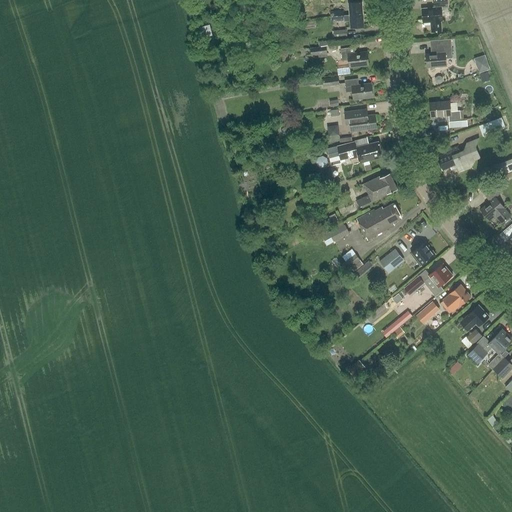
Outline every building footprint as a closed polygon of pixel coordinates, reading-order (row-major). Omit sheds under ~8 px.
[(448,7),(447,0),(433,0),(435,8),(422,9),(423,23),(430,22),(431,33),(442,32),(441,21),(443,21),(442,8),(448,7)] [(350,13),(350,15),(363,14),(362,2),(349,3),(350,13)] [(344,16),(345,20),(350,20),(351,27),(357,27),(357,29),(364,28),(364,26),(363,14),(350,15),(344,16)] [(210,26),(199,29),(202,39),(213,36),(210,26)] [(347,29),(334,30),(335,40),(348,39),(347,29)] [(312,58),(328,56),(327,46),(310,48),(312,58)] [(447,66),(446,57),(452,57),(451,46),(438,47),(438,53),(426,54),(427,68),(447,66)] [(341,49),(341,55),(342,60),(348,60),(349,68),(368,66),(367,52),(355,54),(354,48),(341,49)] [(481,72),(493,68),(488,53),(476,57),(481,72)] [(487,72),(480,75),(483,82),(490,80),(487,72)] [(324,86),(340,84),(339,76),(323,78),(324,86)] [(345,80),(346,87),(346,92),(352,91),(353,100),(373,97),(371,83),(359,85),(358,79),(345,80)] [(450,128),(461,127),(470,126),(470,118),(460,119),(460,110),(450,111),(450,101),(430,103),(431,117),(449,116),(450,128)] [(368,116),(367,110),(345,112),(346,125),(350,124),(351,132),(377,129),(375,115),(368,116)] [(491,122),(480,126),(484,137),(495,133),(491,122)] [(475,162),(475,160),(481,158),(477,147),(480,137),(466,143),(463,150),(464,153),(461,154),(458,147),(436,155),(443,171),(451,168),(452,170),(465,165),(465,166),(475,162)] [(372,169),(370,161),(382,158),(381,155),(383,155),(380,144),(378,145),(378,142),(356,148),(354,143),(338,147),(341,160),(351,158),(351,159),(352,160),(352,159),(359,157),(360,163),(364,162),(366,170),(372,169)] [(341,160),(338,151),(337,147),(327,150),(331,163),(341,160)] [(364,184),(369,195),(356,201),(360,208),(372,202),(373,202),(398,190),(390,174),(381,178),(380,176),(364,184)] [(490,182),(477,187),(482,193),(492,184),(490,182)] [(502,224),(511,215),(495,197),(500,193),(492,184),(482,193),(490,201),(480,210),(490,221),(495,216),(502,224)] [(357,220),(368,240),(395,226),(394,223),(402,219),(394,204),(383,210),(382,207),(375,211),(374,210),(357,220)] [(342,222),(321,233),(323,237),(330,234),(333,241),(348,234),(342,222)] [(421,266),(436,254),(426,242),(412,254),(421,266)] [(396,248),(380,261),(389,273),(405,260),(396,248)] [(352,249),(343,256),(346,261),(351,267),(361,260),(352,249)] [(346,261),(343,264),(347,270),(351,267),(346,261)] [(430,277),(424,282),(425,282),(436,297),(444,290),(441,286),(453,276),(443,264),(429,276),(430,277)] [(419,276),(404,288),(410,295),(425,282),(419,276)] [(349,279),(344,283),(347,288),(352,284),(349,279)] [(453,310),(460,305),(460,306),(471,296),(461,285),(441,302),(450,312),(453,310)] [(440,309),(433,301),(422,311),(429,319),(440,309)] [(469,330),(473,326),(476,323),(480,327),(490,317),(479,306),(462,322),(469,330)] [(404,323),(400,318),(387,328),(391,334),(404,323)] [(400,328),(394,333),(398,337),(404,332),(400,328)] [(489,352),(493,347),(500,353),(511,340),(511,337),(502,329),(485,348),(480,344),(471,353),(479,362),(489,352)] [(481,337),(475,330),(467,337),(473,344),(481,337)] [(511,369),(511,359),(510,362),(506,358),(494,370),(504,378),(511,369)] [(363,362),(361,360),(352,367),(357,373),(362,370),(358,365),(363,362)] [(501,401),(507,395),(503,390),(497,396),(501,401)] [(511,394),(503,404),(507,408),(511,403),(511,394)] [(492,418),(489,421),(493,426),(497,423),(492,418)]
